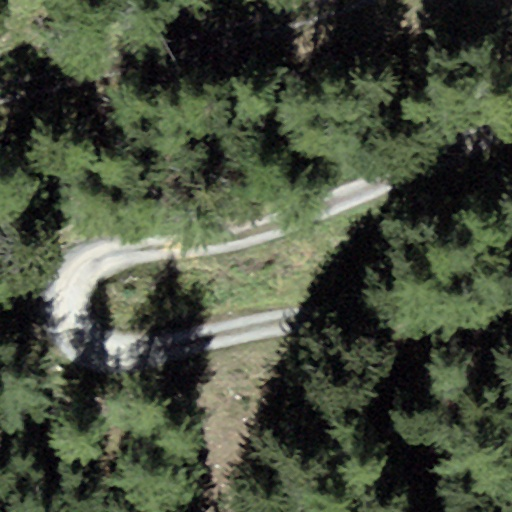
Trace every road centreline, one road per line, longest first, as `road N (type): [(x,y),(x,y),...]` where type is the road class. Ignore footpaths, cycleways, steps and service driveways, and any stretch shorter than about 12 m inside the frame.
road 1 (track): [(511,309),(264,327),(125,355),(101,350),(86,335),(76,288),(95,263),(212,244),(441,157),(511,121)]
road 2 (track): [(0,93),(190,59),(356,0)]
